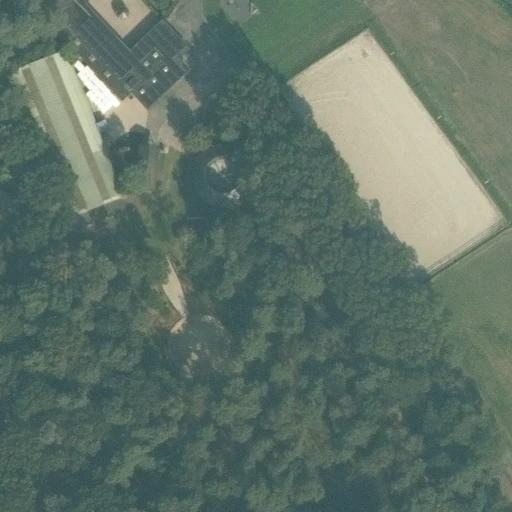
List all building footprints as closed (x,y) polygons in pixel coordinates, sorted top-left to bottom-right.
[(131,97),(147,114),(190,74),(180,62),(190,53),(163,24),(130,54),(86,7),(93,0),(72,0),(46,24),(122,105),(131,97)] [(117,12),(116,17),(118,21),(122,23),(126,21),(128,16),(126,12),(122,10),(117,12)] [(71,224),(74,233),(92,226),(89,217),(104,211),(108,220),(126,213),(95,138),(108,133),(104,123),(91,128),(63,56),(4,79),(63,227),(71,224)] [(137,194),(154,195),(158,151),(141,149),(137,194)] [(236,193),(218,151),(187,164),(205,206),(236,193)]
